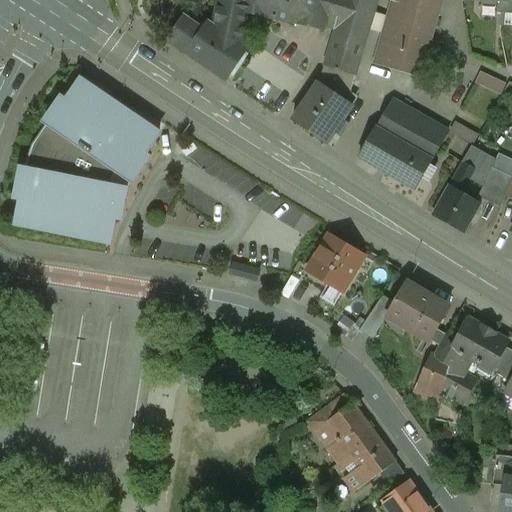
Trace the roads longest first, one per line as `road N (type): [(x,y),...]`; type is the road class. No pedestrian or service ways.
road 1 (secondary): [(42,0),(511,297)]
road 2 (residential): [(0,265),(197,296),(279,319),(366,384),(462,511)]
